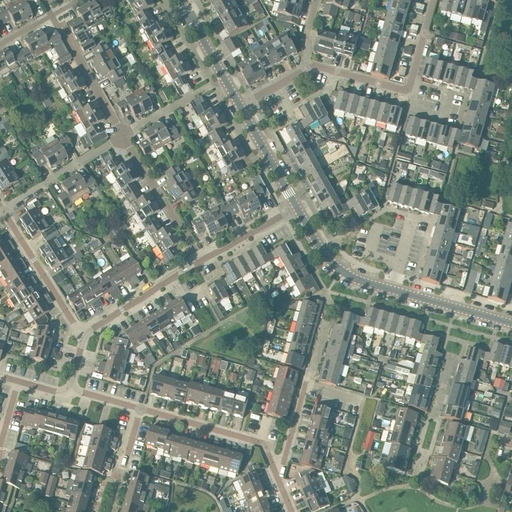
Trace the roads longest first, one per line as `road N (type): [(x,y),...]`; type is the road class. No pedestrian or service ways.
road 1 (residential): [(278,478),(257,440),(140,409)]
road 2 (residential): [(278,478),(305,384),(362,400)]
road 3 (residential): [(200,260),(121,136)]
road 4 (residential): [(3,212),(81,336)]
road 5 (residential): [(121,136),(51,14)]
road 6 (residential): [(3,212),(121,136)]
road 7 (tertiary): [(392,289),(332,264),(296,206)]
road 8 (tertiary): [(511,323),(392,289)]
road 9 (tertiary): [(240,106),(179,0)]
